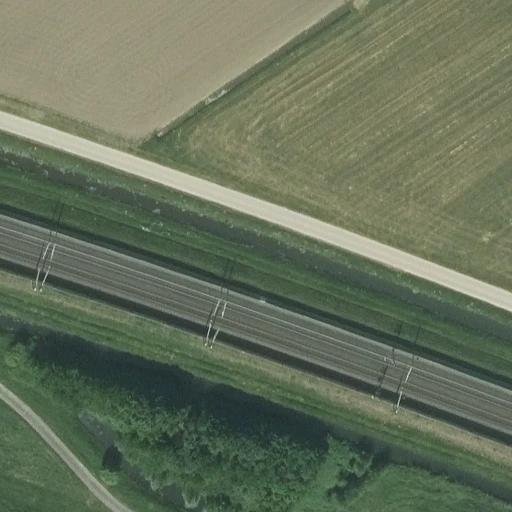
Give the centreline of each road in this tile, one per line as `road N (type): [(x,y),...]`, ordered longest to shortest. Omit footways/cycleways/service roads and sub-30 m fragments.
road 1 (unclassified): [(511,302),(0,122)]
road 2 (unclassified): [(0,388),(125,511)]
